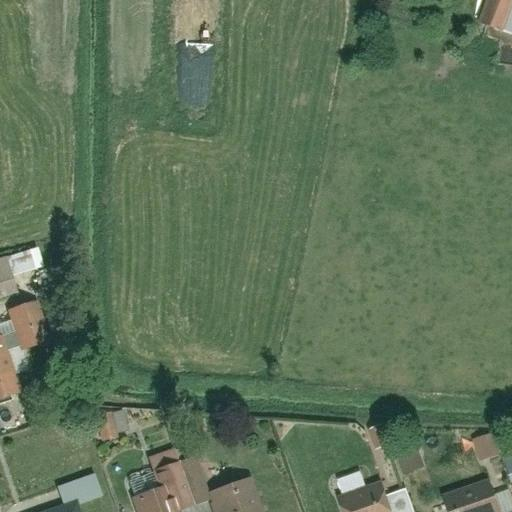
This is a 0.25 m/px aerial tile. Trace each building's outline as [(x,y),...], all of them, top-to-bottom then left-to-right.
[(511,0),(485,0),(474,32),(511,45),(511,0)] [(5,312),(16,358),(43,351),(32,306),(5,312)] [(0,352),(0,397),(13,394),(0,352)] [(119,407),(88,415),(95,444),(126,436),(119,407)] [(376,424),(361,431),(372,455),(387,448),(376,424)] [(470,440),(478,464),(494,459),(486,435),(470,440)] [(392,449),(401,478),(423,471),(414,442),(392,449)] [(185,508),(206,501),(209,511),(249,511),(239,480),(206,492),(193,454),(169,462),(185,508)] [(172,511),(185,508),(169,462),(146,470),(153,490),(123,500),(127,511),(172,511)] [(56,489),(63,509),(75,505),(100,497),(94,477),(56,489)] [(440,501),(443,511),(493,511),(487,487),(440,501)] [(334,503),(336,511),(389,511),(383,490),(334,503)] [(391,511),(410,511),(404,492),(387,497),(391,511)]
